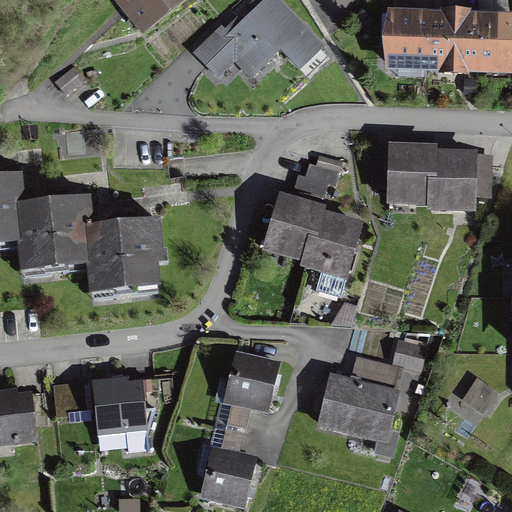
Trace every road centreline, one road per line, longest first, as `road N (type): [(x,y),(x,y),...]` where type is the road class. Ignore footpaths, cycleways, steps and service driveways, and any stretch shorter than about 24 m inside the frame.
road 1 (residential): [(0,358),(135,345),(187,329),(226,296),(239,228),(275,153),(299,139)]
road 2 (residential): [(27,112),(299,139)]
road 3 (residential): [(299,139),(333,120),(511,126)]
